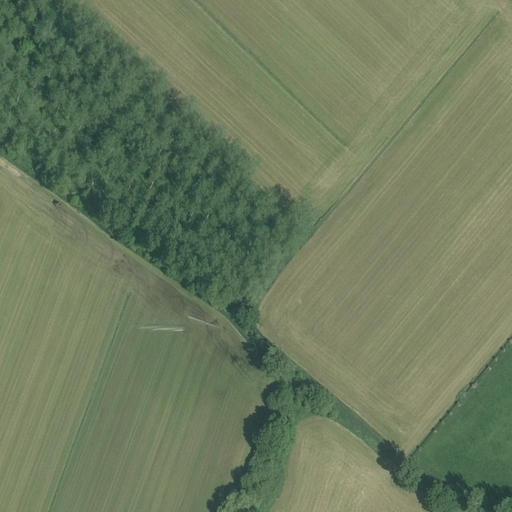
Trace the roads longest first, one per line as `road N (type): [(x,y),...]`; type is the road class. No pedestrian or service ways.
road 1 (track): [(502,511),(467,500),(379,442),(266,347)]
road 2 (track): [(119,245),(0,162)]
